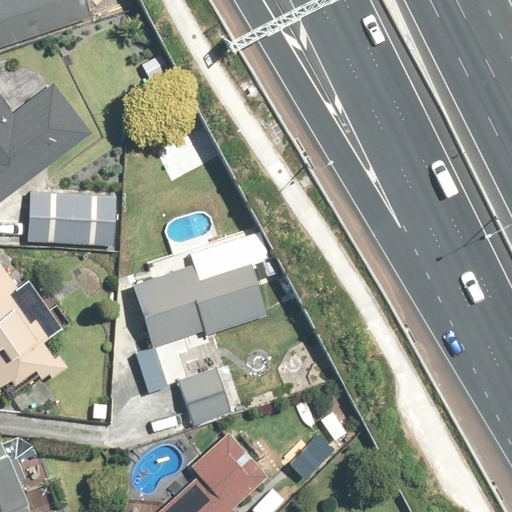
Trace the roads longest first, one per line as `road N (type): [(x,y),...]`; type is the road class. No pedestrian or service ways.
road 1 (motorway): [(511,475),(240,0)]
road 2 (motorway): [(511,358),(338,0)]
road 3 (motorway): [(444,0),(511,136)]
